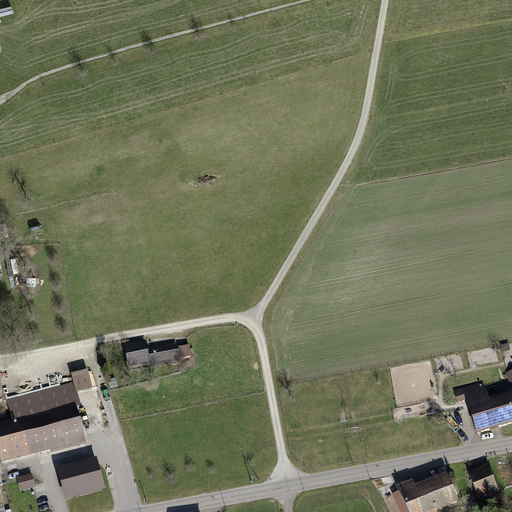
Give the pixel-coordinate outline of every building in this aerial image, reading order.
[(4,250),(12,290),(16,289),(8,250),(4,250)] [(17,258),(12,259),(14,273),(20,272),(17,258)] [(145,343),(124,347),(128,369),(150,365),(151,371),(181,365),(177,344),(146,350),(145,343)] [(15,423),(0,426),(0,464),(1,467),(86,444),(76,406),(72,407),(69,398),(92,391),(87,373),(71,377),(74,385),(9,402),(15,423)] [(116,379),(108,381),(110,389),(118,387),(116,379)] [(467,399),(470,408),(478,433),(511,423),(511,397),(488,404),(484,390),(483,386),(456,391),(458,401),(467,399)] [(102,488),(96,464),(60,473),(66,498),(102,488)] [(468,476),(481,503),(500,494),(488,467),(468,476)] [(398,489),(408,511),(435,511),(457,502),(446,474),(441,476),(442,481),(417,491),(413,484),(398,489)] [(31,478),(16,481),(19,495),(35,491),(31,478)]
